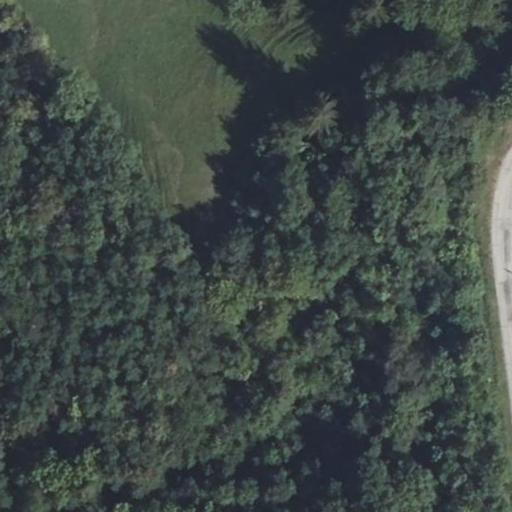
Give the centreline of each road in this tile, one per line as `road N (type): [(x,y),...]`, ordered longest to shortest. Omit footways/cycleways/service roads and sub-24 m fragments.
road 1 (track): [(0,20),(187,296),(217,315),(240,316),(255,303),(248,245),(265,189),(323,130),(367,119)]
road 2 (track): [(367,119),(511,81)]
road 3 (tertiary): [(511,309),(505,213),(511,179)]
